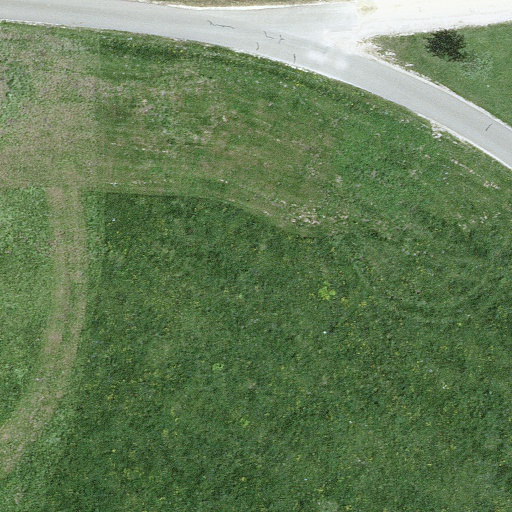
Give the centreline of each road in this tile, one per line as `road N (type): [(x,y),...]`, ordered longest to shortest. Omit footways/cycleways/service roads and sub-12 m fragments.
road 1 (track): [(0,6),(288,42),(511,158)]
road 2 (track): [(288,42),(511,12)]
